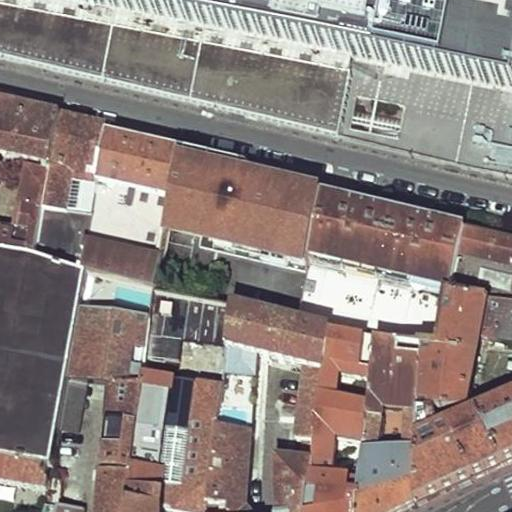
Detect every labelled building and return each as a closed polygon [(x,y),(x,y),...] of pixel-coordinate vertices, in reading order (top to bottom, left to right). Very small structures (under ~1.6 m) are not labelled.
[(511,0),(0,0),(0,59),(298,129),(511,179),(511,0)] [(0,102),(0,156),(51,167),(61,117),(29,110),(0,102)] [(61,117),(51,167),(50,175),(34,260),(86,276),(157,293),(181,155),(109,139),(111,129),(87,123),(61,117)] [(157,298),(178,303),(182,303),(232,313),(233,307),(297,323),(315,235),(322,199),(326,179),(183,145),(181,155),(157,293),(157,298)] [(0,253),(34,260),(50,175),(29,171),(16,231),(0,228),(0,203),(2,196),(0,195),(0,176),(2,165),(0,164),(0,253)] [(458,301),(511,308),(511,242),(322,199),(315,235),(458,269),(437,356),(444,358),(458,301)] [(0,459),(52,471),(58,435),(68,383),(86,276),(34,260),(0,253),(0,459)] [(132,511),(152,337),(153,328),(157,298),(157,293),(86,276),(68,383),(87,386),(110,389),(98,511),(132,511)] [(157,298),(153,328),(174,331),(178,303),(157,298)] [(419,444),(416,508),(486,475),(511,463),(511,308),(458,301),(444,358),(437,356),(424,353),(420,422),(429,420),(464,412),(475,345),(511,349),(511,400),(435,437),(419,444)] [(182,303),(179,331),(230,337),(232,313),(182,303)] [(230,337),(224,396),(212,511),(251,511),(261,361),(308,372),(307,380),(304,379),(299,433),(304,434),(302,452),(305,458),(315,458),(330,330),(297,323),(233,307),(232,313),(230,337)] [(315,465),(309,511),(360,511),(363,483),(334,480),(336,445),(367,447),(377,342),(330,330),(315,458),(315,465)] [(212,511),(224,396),(178,390),(183,341),(152,337),(132,511),(212,511)] [(419,444),(420,422),(424,353),(377,342),(367,447),(363,483),(360,511),(408,511),(416,508),(419,444)] [(68,383),(58,435),(78,438),(87,386),(68,383)] [(420,422),(419,444),(435,437),(429,420),(420,422)] [(0,459),(0,484),(48,493),(52,471),(0,459)] [(276,462),(277,511),(309,511),(315,465),(276,462)] [(52,471),(48,493),(62,495),(64,474),(52,471)]
